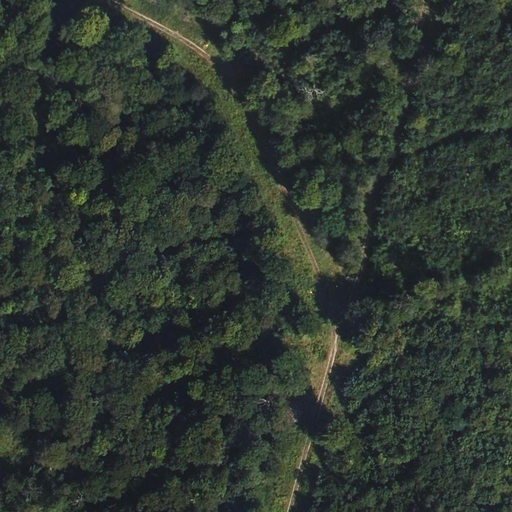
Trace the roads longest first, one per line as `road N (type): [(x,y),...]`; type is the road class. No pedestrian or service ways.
road 1 (track): [(291,511),(422,0)]
road 2 (track): [(0,232),(511,133)]
road 3 (track): [(105,0),(224,64),(346,286)]
